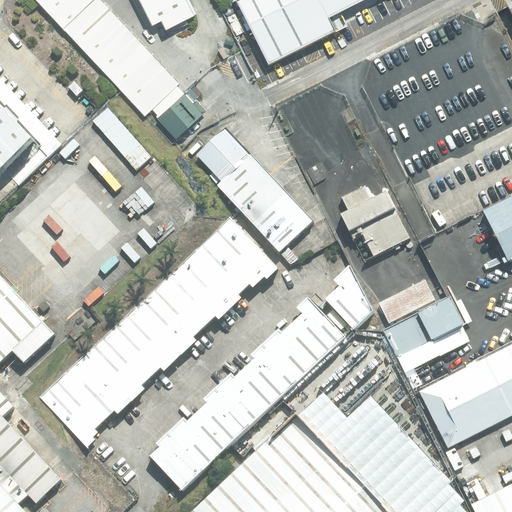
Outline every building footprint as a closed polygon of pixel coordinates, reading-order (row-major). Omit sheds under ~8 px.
[(184,82),(104,0),(34,0),(147,117),(153,111),(179,87),(184,82)] [(138,0),(156,34),(194,15),(185,0),(138,0)] [(234,0),(233,1),(267,67),(347,27),(340,12),(363,0),(234,0)] [(416,91),(433,126),(467,109),(450,74),(416,91)] [(179,87),(153,111),(179,138),(205,114),(179,87)] [(488,99),(467,109),(433,126),(414,136),(404,116),(381,128),(390,148),(405,176),(423,167),(425,171),(504,131),(488,99)] [(336,107),(310,120),(328,157),(354,144),(336,107)] [(0,174),(29,148),(0,117),(0,174)] [(317,224),(227,131),(197,160),(220,184),(216,188),(282,256),(317,224)] [(134,140),(117,154),(133,173),(150,159),(134,140)] [(321,163),(307,171),(314,185),(326,179),(327,174),(321,163)] [(347,214),(338,218),(362,266),(410,242),(386,194),(371,202),(364,188),(340,200),(347,214)] [(511,202),(493,211),(511,250),(511,202)] [(275,269),(229,222),(41,401),(87,449),(275,269)] [(181,494),(370,316),(348,271),(333,285),(338,290),(315,311),(310,305),(147,458),(181,494)] [(425,281),(377,304),(388,326),(435,303),(425,281)] [(11,298),(0,284),(0,365),(10,356),(22,368),(53,339),(11,298)] [(457,295),(390,327),(412,373),(480,341),(457,295)] [(511,346),(422,389),(451,451),(511,421),(511,346)] [(12,410),(0,397),(0,490),(16,508),(26,499),(35,507),(59,484),(0,422),(12,410)] [(390,511),(295,413),(191,511),(390,511)] [(468,456),(450,466),(458,481),(476,472),(468,456)] [(511,511),(511,484),(479,501),(484,511),(511,511)] [(0,511),(19,511),(0,491),(0,511)]
